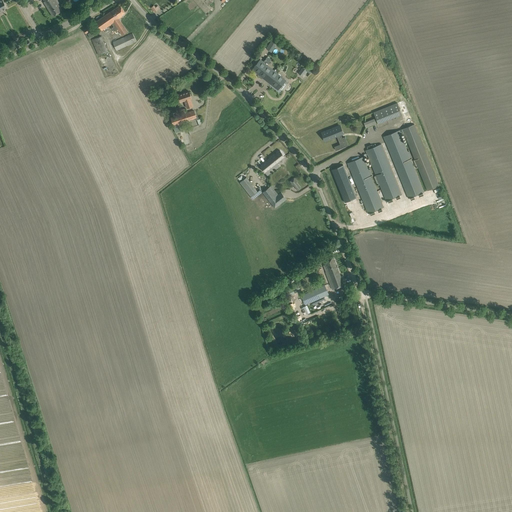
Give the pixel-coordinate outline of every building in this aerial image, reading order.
[(43,2),(52,16),(62,10),(55,0),(44,0),(45,1),(43,2)] [(120,5),(103,17),(96,22),(99,26),(102,30),(104,29),(105,31),(107,29),(106,28),(112,24),(114,27),(111,28),(114,32),(117,29),(122,35),(127,31),(118,17),(125,12),(120,5)] [(116,51),(136,41),(133,33),(113,43),(116,51)] [(101,36),(92,39),(94,44),(95,47),(95,48),(105,45),(103,41),(101,36)] [(279,40),(274,37),(269,44),(275,47),(279,40)] [(265,78),(266,79),(270,82),(269,83),(278,90),(280,88),(282,89),(285,85),(283,83),(286,80),(273,70),(269,66),(267,65),(263,62),(260,59),(255,66),(252,69),(264,79),(265,78)] [(183,101),(184,105),(186,104),(187,108),(193,106),(190,98),(191,98),(189,91),(178,95),(180,101),(183,101)] [(374,112),(378,123),(410,111),(406,100),(374,112)] [(182,122),(185,121),(190,119),(191,119),(195,118),(195,120),(197,120),(199,119),(198,118),(197,117),(196,117),(194,111),(189,112),(186,113),(180,115),(180,116),(178,116),(171,118),(174,125),(174,126),(178,125),(183,123),(182,122)] [(374,118),(364,123),(366,127),(376,123),(374,118)] [(401,133),(404,132),(427,190),(439,186),(414,124),(383,137),(408,198),(425,192),(401,133)] [(340,125),(322,132),(324,138),(325,138),(326,140),(325,140),(325,141),(338,136),(339,139),(338,139),(340,144),(341,144),(343,148),(348,146),(344,137),(341,138),(340,135),(343,133),(340,125)] [(401,195),(381,144),(366,150),(386,201),(401,195)] [(285,157),(280,150),(260,166),(267,175),(280,165),(278,163),(285,157)] [(368,213),(383,207),(363,157),(348,163),(368,213)] [(343,165),(331,170),(345,202),(357,197),(343,165)] [(251,196),(257,191),(246,177),(240,182),(251,196)] [(297,190),(301,187),(295,180),(292,183),(297,190)] [(276,196),(269,187),(262,192),(275,208),(287,199),(281,192),(278,194),(276,196)] [(329,259),(324,261),(325,261),(326,264),(328,271),(326,272),(332,289),(339,287),(344,285),(333,257),(329,259)] [(290,296),(300,290),(296,284),(286,290),(290,296)] [(324,285),(320,287),(302,295),(306,304),(328,294),(324,285)] [(349,292),(347,287),(339,291),(341,296),(349,292)]
